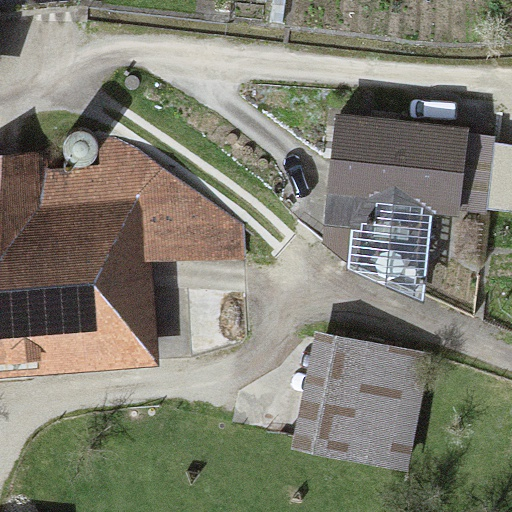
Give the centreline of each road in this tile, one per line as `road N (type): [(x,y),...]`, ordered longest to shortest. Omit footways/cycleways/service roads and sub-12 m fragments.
road 1 (residential): [(298,268),(273,227),(84,109),(75,86),(83,66),(113,48),(511,84)]
road 2 (residential): [(0,451),(30,415),(91,390),(173,389),(254,366),(281,328),(298,268)]
road 3 (residential): [(298,268),(511,354)]
